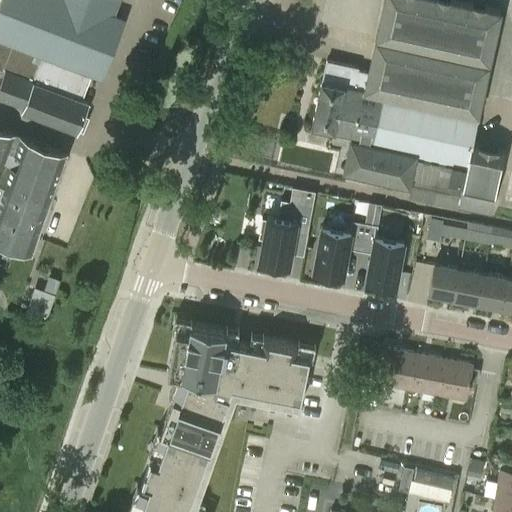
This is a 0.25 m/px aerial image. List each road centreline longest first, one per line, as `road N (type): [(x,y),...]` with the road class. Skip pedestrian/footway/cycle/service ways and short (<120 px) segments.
road 1 (residential): [(149,266),(254,0)]
road 2 (residential): [(63,511),(149,266)]
road 3 (residential): [(350,308),(320,453),(279,445),(264,511)]
road 4 (residential): [(492,337),(474,441),(367,420)]
road 5 (residential): [(149,266),(350,308)]
road 6 (residential): [(350,308),(492,337)]
